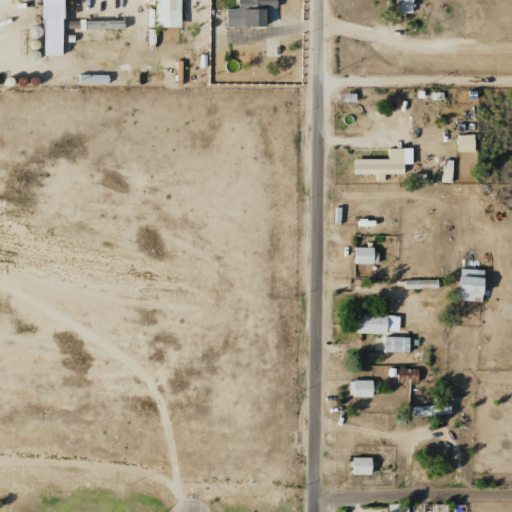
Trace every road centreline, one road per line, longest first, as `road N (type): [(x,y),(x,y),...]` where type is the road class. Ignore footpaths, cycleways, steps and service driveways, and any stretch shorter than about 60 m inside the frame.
road 1 (tertiary): [(315,511),(319,0)]
road 2 (residential): [(511,489),(316,487)]
road 3 (residential): [(319,84),(511,83)]
